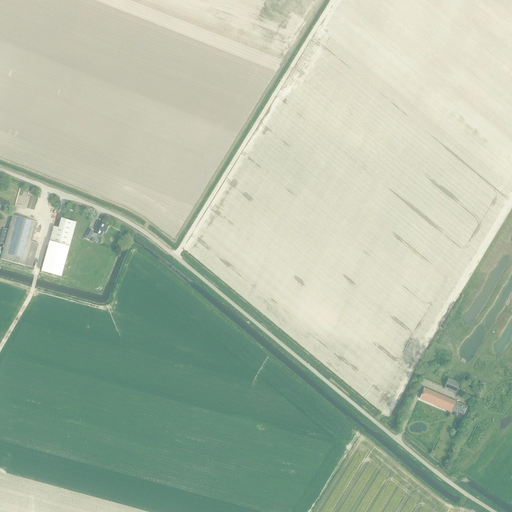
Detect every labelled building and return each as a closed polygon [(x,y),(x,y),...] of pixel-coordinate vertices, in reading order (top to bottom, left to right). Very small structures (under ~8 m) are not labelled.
[(38,243),(32,241),(37,222),(14,216),(10,230),(3,228),(0,237),(0,243),(5,245),(1,259),(32,267),(38,243)] [(50,241),(42,269),(61,275),(69,247),(76,222),(61,218),(59,228),(58,227),(58,228),(55,227),(54,226),(51,236),(51,237),(50,241)] [(96,229),(94,233),(101,236),(103,231),(105,232),(108,226),(105,224),(98,221),(95,228),(96,229)] [(84,239),(89,241),(93,231),(89,229),(84,239)] [(444,389),(456,393),(460,383),(448,379),(444,389)] [(424,388),(420,399),(451,412),(455,401),(424,388)] [(456,401),(452,410),(462,414),(466,405),(456,401)]
